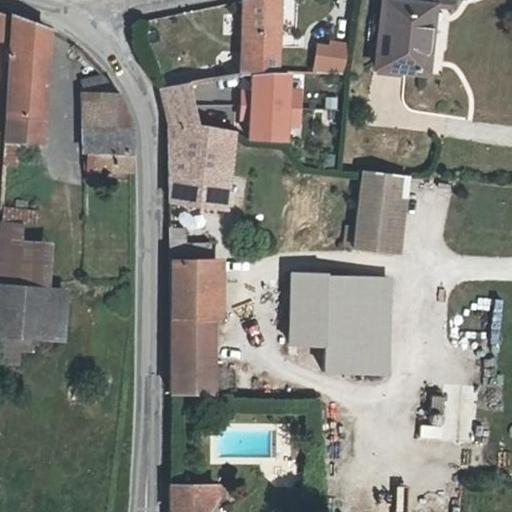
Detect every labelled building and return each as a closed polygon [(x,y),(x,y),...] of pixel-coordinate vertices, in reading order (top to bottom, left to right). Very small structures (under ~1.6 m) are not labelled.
[(236,0),(239,57),(274,56),(272,0),(236,0)] [(373,0),(365,59),(417,65),(424,0),(373,0)] [(6,14),(0,106),(0,108),(35,112),(39,29),(6,14)] [(343,74),(345,43),(313,41),(311,72),(343,74)] [(239,57),(240,75),(242,115),(276,114),(274,56),(239,57)] [(145,75),(164,116),(220,120),(220,78),(240,75),(239,57),(145,75)] [(75,115),(117,118),(103,89),(75,88),(75,115)] [(35,112),(0,108),(0,133),(35,136),(35,112)] [(118,165),(117,118),(75,115),(75,128),(92,129),(92,141),(82,140),(82,152),(74,152),(74,162),(118,165)] [(220,120),(164,116),(163,182),(219,191),(220,120)] [(357,158),(346,235),(394,241),(404,165),(357,158)] [(163,291),(165,375),(218,376),(218,352),(206,352),(205,301),(209,300),(208,244),(202,244),(202,227),(177,227),(177,213),(164,213),(163,291)] [(16,215),(0,214),(0,352),(15,353),(15,343),(28,343),(28,328),(55,330),(58,279),(38,277),(41,234),(15,234),(16,215)] [(320,329),(323,260),(287,257),(284,327),(320,329)] [(325,356),(327,260),(323,260),(320,329),(318,355),(325,356)] [(387,265),(327,260),(325,356),(382,358),(387,265)] [(418,425),(418,439),(440,439),(441,425),(418,425)] [(225,477),(168,478),(168,511),(201,511),(201,491),(225,490),(225,477)]
